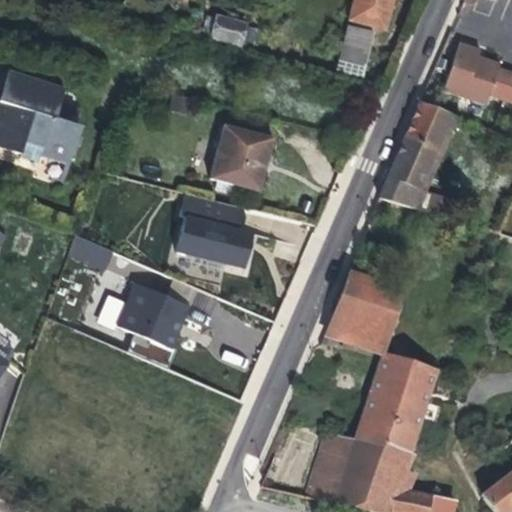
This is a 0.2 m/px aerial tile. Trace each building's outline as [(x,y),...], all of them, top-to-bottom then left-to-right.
[(352,0),(347,21),(384,30),(392,0),(391,0),(352,0)] [(235,24),(237,17),(226,14),(224,21),(235,24)] [(211,36),(216,19),(206,16),(201,34),(211,36)] [(238,45),(243,26),(235,24),(224,21),(216,19),(211,36),(211,38),(238,45)] [(250,48),(255,29),(243,26),(238,45),(250,48)] [(361,79),(373,33),(347,27),(335,72),(361,79)] [(485,106),(488,96),(497,68),(499,64),(477,57),(479,50),(472,48),(459,43),(442,92),(485,106)] [(511,104),(511,73),(497,68),(488,96),(511,104)] [(66,166),(79,128),(52,119),(61,91),(7,73),(0,94),(0,104),(7,106),(0,127),(0,148),(19,155),(18,158),(37,164),(39,158),(66,166)] [(185,114),(189,99),(173,96),(169,110),(185,114)] [(447,135),(455,118),(419,102),(406,132),(395,157),(426,170),(431,159),(438,162),(450,136),(447,135)] [(264,169),(272,139),(222,126),(209,179),(258,192),(264,169)] [(494,145),(499,134),(481,127),(476,139),(494,145)] [(428,187),(438,162),(431,159),(426,170),(395,157),(389,171),(417,183),(418,182),(428,187)] [(449,200),(425,193),(428,187),(418,182),(417,183),(389,171),(378,199),(409,208),(444,219),(449,200)] [(244,209),(185,194),(180,216),(184,217),(175,253),(242,269),(248,245),(242,244),(245,233),(238,231),(244,209)] [(251,234),(245,233),(242,244),(248,245),(250,240),(251,234)] [(113,251),(75,235),(68,254),(105,270),(113,251)] [(387,338),(402,290),(347,272),(339,297),(331,320),(387,338)] [(135,283),(117,326),(122,328),(140,285),(135,283)] [(185,305),(140,285),(122,328),(135,334),(127,352),(167,370),(176,350),(172,348),(178,333),(173,331),(185,305)] [(477,342),(486,312),(460,303),(451,334),(477,342)] [(190,307),(185,305),(173,331),(178,333),(190,307)] [(12,351),(0,340),(0,362),(6,367),(9,363),(12,358),(12,351)] [(388,511),(402,471),(418,424),(435,371),(382,355),(354,440),(338,501),(371,511),(388,511)] [(19,371),(9,363),(6,367),(5,368),(16,376),(19,371)] [(338,501),(354,440),(326,433),(305,497),(315,500),(337,505),(338,501)] [(498,511),(507,511),(511,508),(511,470),(482,493),(482,498),(498,511)] [(426,511),(428,495),(408,491),(414,475),(402,471),(388,511),(426,511)] [(452,511),(454,505),(452,501),(428,495),(426,511),(452,511)]
